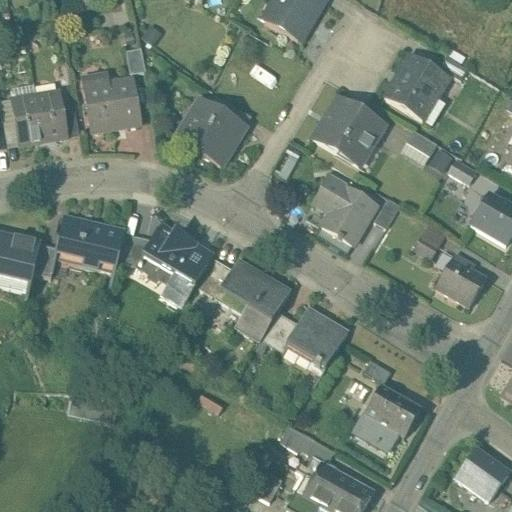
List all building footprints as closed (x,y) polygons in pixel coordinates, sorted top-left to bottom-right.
[(322,4),(316,0),(278,0),(263,25),(297,45),(322,4)] [(140,53),(125,56),(129,80),(145,77),(140,53)] [(447,84),(409,61),(383,104),(417,124),(429,104),(433,106),(447,84)] [(467,75),(445,61),(437,73),(460,87),(467,75)] [(132,85),(82,94),(90,139),(140,131),(132,85)] [(32,91),(12,95),(10,98),(11,106),(10,106),(18,154),(42,150),(34,102),(32,91)] [(58,98),(34,102),(42,150),(66,145),(62,120),(58,98)] [(382,131),(337,105),(313,145),(357,172),(382,131)] [(10,106),(0,108),(0,119),(2,130),(6,156),(18,154),(10,106)] [(223,119),(204,108),(188,133),(183,130),(173,146),(220,174),(245,133),(245,132),(223,119)] [(251,122),(229,109),(223,119),(245,132),(251,122)] [(74,118),(62,120),(66,145),(78,143),(74,118)] [(436,150),(412,136),(405,148),(428,162),(436,150)] [(428,162),(405,148),(399,158),(422,172),(428,162)] [(439,180),(454,161),(440,151),(426,169),(439,180)] [(475,177),(454,165),(447,177),(468,190),(475,177)] [(376,211),(328,182),(316,203),(338,217),(325,237),(337,244),(336,245),(340,248),(341,247),(351,253),(376,211)] [(500,206),(489,199),(471,230),(504,250),(511,236),(511,213),(509,212),(510,210),(501,205),(500,206)] [(387,204),(373,228),(385,235),(399,211),(387,204)] [(456,212),(450,220),(464,230),(470,222),(456,212)] [(93,233),(63,226),(55,257),(54,262),(55,262),(82,269),(81,276),(113,284),(115,272),(123,242),(123,241),(113,238),(111,243),(92,238),(93,233)] [(212,264),(160,233),(151,249),(140,266),(142,268),(172,285),(160,305),(180,317),(194,295),(211,266),(212,264)] [(38,252),(0,242),(0,293),(27,300),(31,282),(38,253),(38,252)] [(151,249),(123,242),(115,272),(137,276),(142,268),(140,266),(151,249)] [(438,252),(420,242),(413,254),(430,264),(438,252)] [(55,257),(38,253),(31,282),(50,287),(55,262),(54,262),(55,257)] [(485,284),(463,271),(466,266),(454,259),(434,294),(468,314),(485,284)] [(231,278),(211,266),(194,295),(214,306),(231,278)] [(279,297),(255,282),(257,280),(237,268),(231,278),(214,306),(220,310),(227,298),(248,311),(233,336),(258,350),(260,347),(276,320),(289,299),(281,294),(279,297)] [(347,338),(307,314),(297,332),(288,326),(274,348),(285,355),(285,354),(314,371),(313,373),(318,376),(319,374),(324,377),(347,338)] [(288,326),(276,320),(260,347),(271,354),(274,348),(288,326)] [(390,378),(370,365),(363,377),(383,390),(390,378)] [(118,398),(72,389),(67,411),(113,420),(118,398)] [(420,415),(381,392),(364,421),(403,444),(420,415)] [(257,444),(267,429),(238,411),(229,426),(257,444)] [(305,442),(289,432),(279,447),(296,457),(305,442)] [(475,456),(454,485),(487,509),(507,480),(475,456)] [(364,511),(374,496),(312,461),(305,472),(300,469),(296,476),(304,480),(360,511),(364,511)] [(266,478),(261,488),(254,484),(247,496),(268,508),(280,485),(266,478)] [(360,511),(304,480),(286,511),(315,511),(317,511),(318,511),(360,511)]
